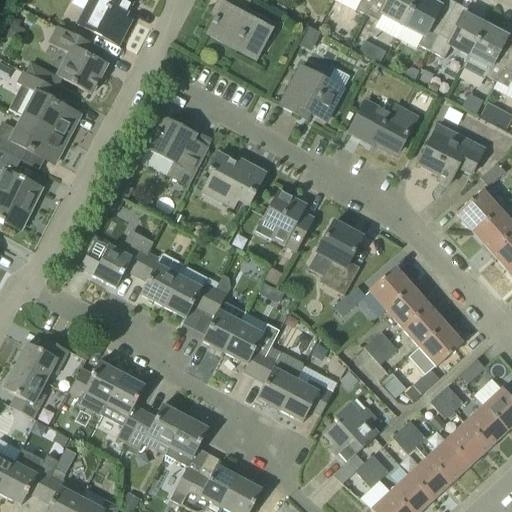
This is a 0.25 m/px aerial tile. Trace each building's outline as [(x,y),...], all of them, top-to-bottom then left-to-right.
[(87,0),(81,13),(74,27),(115,48),(124,31),(117,27),(130,3),(124,0),(87,0)] [(216,18),(206,36),(246,57),(257,39),(265,43),(273,26),(245,11),(251,0),(216,0),(209,14),(216,18)] [(354,0),(360,3),(355,12),(366,17),(375,0),(354,0)] [(402,29),(417,0),(375,0),(366,17),(377,23),(380,18),(402,29)] [(445,0),(442,0),(438,8),(422,0),(417,0),(402,29),(421,39),(417,46),(430,53),(431,50),(455,5),(445,0)] [(484,28),(463,17),(466,10),(455,5),(431,50),(445,57),(449,50),(467,59),(484,28)] [(19,44),(25,32),(18,28),(21,22),(15,19),(5,37),(19,44)] [(55,77),(90,96),(105,67),(78,53),(84,42),(56,28),(47,45),(66,55),(55,77)] [(484,28),(467,59),(461,70),(482,81),(484,78),(496,84),(511,53),(511,35),(507,33),(504,39),(484,28)] [(376,48),(370,59),(380,64),(386,54),(376,48)] [(508,85),(511,87),(511,53),(496,84),(506,90),(508,85)] [(11,72),(0,65),(0,78),(6,82),(11,72)] [(302,111),(324,123),(349,77),(332,68),(326,79),(301,65),(279,107),(298,118),(302,111)] [(413,83),(419,73),(412,70),(406,72),(403,78),(413,83)] [(433,76),(424,72),(419,81),(428,86),(433,76)] [(21,117),(67,141),(79,117),(51,102),(57,91),(22,73),(16,84),(33,93),(21,117)] [(361,141),(363,138),(396,155),(416,118),(394,106),(389,115),(365,102),(348,134),(361,141)] [(25,152),(53,166),(67,141),(21,117),(14,130),(1,124),(0,125),(0,151),(20,162),(25,152)] [(192,142),(194,137),(163,121),(146,152),(171,165),(165,177),(186,188),(206,150),(192,142)] [(479,158),(433,134),(417,166),(436,176),(449,183),(456,169),(470,176),(479,158)] [(19,231),(29,211),(39,191),(23,183),(24,181),(13,175),(20,162),(0,151),(0,172),(0,173),(0,224),(2,225),(3,223),(19,231)] [(207,173),(210,175),(199,194),(233,212),(237,204),(247,209),(264,175),(244,165),(242,169),(216,156),(207,173)] [(503,159),(478,180),(486,189),(510,169),(503,159)] [(118,182),(111,194),(127,202),(133,190),(118,182)] [(499,211),(482,191),(455,216),(472,235),(499,211)] [(268,240),(294,254),(313,221),(300,214),(304,207),(277,193),(261,223),(274,230),(268,240)] [(118,212),(124,202),(113,197),(108,207),(118,212)] [(489,254),(511,233),(511,225),(499,211),(472,235),(489,254)] [(183,218),(176,214),(171,222),(179,226),(183,218)] [(318,284),(339,295),(343,297),(357,272),(347,265),(361,239),(333,223),(314,256),(329,264),(318,284)] [(79,270),(92,277),(91,277),(114,290),(124,272),(134,277),(147,253),(152,244),(130,232),(119,253),(108,246),(107,247),(95,241),(79,270)] [(506,273),(511,267),(511,233),(489,254),(506,273)] [(139,296),(147,300),(146,301),(151,304),(152,303),(161,308),(178,277),(183,267),(162,256),(160,260),(147,253),(134,277),(146,283),(139,296)] [(183,267),(178,277),(161,308),(184,320),(191,307),(202,313),(214,290),(204,285),(207,280),(183,267)] [(275,287),(281,275),(270,269),(264,281),(275,287)] [(394,269),(367,292),(385,312),(411,289),(394,269)] [(221,276),(214,290),(202,313),(213,319),(201,342),(208,346),(214,349),(223,354),(239,323),(218,312),(226,296),(230,289),(228,280),(221,276)] [(341,318),(364,298),(356,288),(333,309),(341,318)] [(269,289),(263,299),(277,306),(282,296),(269,289)] [(428,308),(411,289),(385,312),(401,331),(428,308)] [(444,327),(428,308),(401,331),(418,350),(444,327)] [(284,326),(292,330),(297,323),(288,318),(284,326)] [(239,323),(223,354),(246,366),(242,374),(253,379),(269,348),(277,332),(267,326),(262,335),(239,323)] [(461,346),(444,327),(418,350),(412,355),(422,366),(411,375),(417,382),(412,387),(420,396),(437,381),(430,373),(461,346)] [(370,358),(388,343),(380,334),(362,349),(370,358)] [(26,345),(14,367),(45,384),(51,373),(56,376),(69,353),(44,340),(39,351),(26,345)] [(370,358),(378,366),(396,352),(388,343),(370,358)] [(316,346),(310,356),(322,362),(327,352),(316,346)] [(256,400),(278,412),(295,381),(303,365),(269,348),(253,379),(264,385),(256,400)] [(458,376),(459,377),(466,386),(484,370),(475,361),(458,376)] [(91,376),(80,371),(68,394),(79,401),(76,407),(98,419),(105,407),(121,376),(98,364),(91,376)] [(45,384),(14,367),(2,390),(15,397),(9,408),(33,421),(45,397),(40,394),(45,384)] [(349,374),(341,382),(345,386),(352,386),(356,382),(349,374)] [(144,414),(133,408),(144,388),(136,384),(137,383),(131,380),(131,381),(121,376),(105,407),(98,419),(120,431),(116,440),(127,447),(144,414)] [(295,381),(278,412),(301,424),(308,412),(319,418),(332,393),(320,387),(308,381),(305,386),(295,381)] [(446,388),(437,396),(453,413),(462,405),(446,388)] [(481,407),(506,433),(511,427),(511,401),(500,389),(481,407)] [(399,393),(398,404),(410,405),(411,393),(399,393)] [(428,404),(444,421),(453,413),(437,396),(428,404)] [(335,457),(343,467),(355,456),(378,435),(371,426),(376,421),(365,409),(358,415),(350,405),(333,420),(337,424),(324,436),(339,453),(335,457)] [(137,452),(140,446),(164,458),(184,419),(161,407),(155,419),(144,414),(127,447),(137,452)] [(463,424),(487,451),(506,433),(481,407),(463,424)] [(435,417),(428,423),(438,434),(445,428),(435,417)] [(164,458),(186,470),(186,469),(191,461),(207,431),(199,427),(200,425),(194,423),(194,424),(184,419),(164,458)] [(424,440),(410,424),(408,423),(399,431),(415,448),(424,440)] [(444,441),(468,468),(487,451),(463,424),(444,441)] [(390,439),(392,441),(406,456),(415,448),(399,431),(390,439)] [(64,449),(68,440),(56,434),(52,442),(64,449)] [(425,458),(450,485),(468,468),(444,441),(425,458)] [(87,483),(97,464),(94,457),(75,447),(78,456),(84,459),(87,469),(84,475),(87,483)] [(21,451),(14,464),(0,489),(0,496),(20,507),(27,494),(38,500),(54,471),(58,463),(46,457),(43,463),(21,451)] [(0,489),(14,464),(0,456),(0,489)] [(340,487),(341,486),(354,474),(369,490),(378,482),(362,465),(363,465),(355,456),(343,467),(331,478),(340,487)] [(362,465),(378,482),(387,474),(371,457),(363,465),(362,465)] [(406,476),(431,503),(450,485),(425,458),(406,476)] [(65,476),(70,467),(60,461),(55,470),(65,476)] [(238,480),(215,468),(208,480),(197,474),(180,507),(189,511),(202,511),(205,510),(207,511),(221,511),(222,511),(238,480)] [(197,474),(186,469),(186,470),(174,493),(170,501),(180,507),(197,474)] [(45,511),(75,511),(82,499),(85,494),(64,483),(67,477),(54,471),(38,500),(48,506),(45,511)] [(388,493),(405,511),(420,511),(431,503),(406,476),(388,493)] [(249,511),(261,492),(253,488),(254,486),(248,483),(248,485),(238,480),(222,511),(223,511),(249,511)] [(82,499),(75,511),(118,511),(120,509),(105,502),(86,492),(85,494),(82,499)] [(369,511),(370,511),(405,511),(388,493),(369,511)] [(127,495),(120,508),(127,511),(134,511),(140,501),(127,495)]
